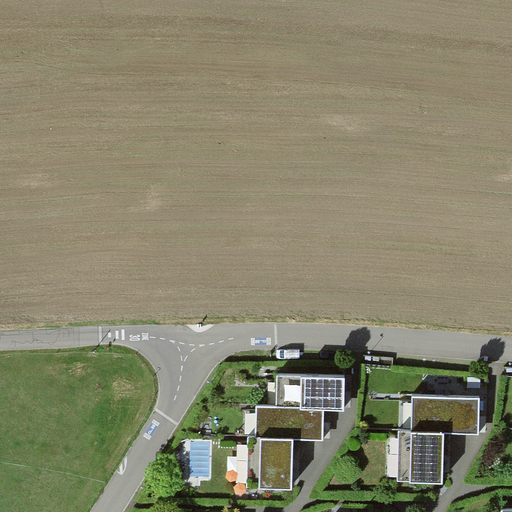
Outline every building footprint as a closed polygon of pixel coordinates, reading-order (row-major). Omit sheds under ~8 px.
[(279,410),(326,412),(347,412),(348,395),(348,379),(280,378),(279,410)] [(412,433),(445,434),(479,435),(480,420),(481,401),(413,398),(412,433)] [(258,440),(297,441),(325,442),(326,422),(326,412),(279,410),(259,410),(258,440)] [(399,432),(397,482),(443,484),(444,459),(445,434),(412,433),(399,432)] [(251,440),(250,491),(295,492),(296,465),(297,441),(258,440),(251,440)]
